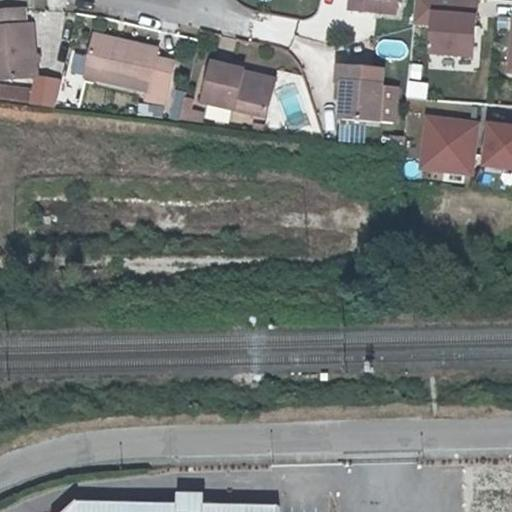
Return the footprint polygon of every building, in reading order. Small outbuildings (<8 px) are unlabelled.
[(387,12),(403,14),(404,0),(407,1),(406,0),(356,0),(356,9),(387,12)] [(0,82),(37,80),(35,27),(28,27),(27,11),(0,12),(0,82)] [(487,19),(444,14),(439,54),(482,59),(487,19)] [(99,40),(89,83),(153,97),(152,102),(168,106),(177,63),(161,59),(163,54),(99,40)] [(246,81),(247,74),(217,67),(208,106),(271,120),(278,88),(246,81)] [(389,85),(390,70),(377,70),(345,67),(344,82),(351,83),(349,100),(348,119),(385,122),(389,85)] [(246,81),(278,88),(279,81),(247,74),(246,81)] [(351,83),(344,82),(342,100),(349,100),(351,83)] [(2,90),(0,100),(0,101),(31,107),(33,95),(2,90)] [(176,129),(184,130),(189,107),(181,105),(176,129)] [(484,124),(427,118),(422,170),(479,176),(484,124)] [(511,132),(499,130),(495,167),(511,169),(511,132)] [(281,511),(282,505),(207,503),(207,494),(180,493),(180,504),(80,502),(68,511),(281,511)]
